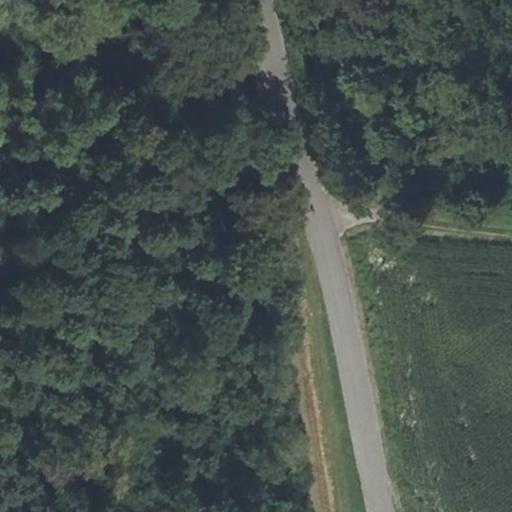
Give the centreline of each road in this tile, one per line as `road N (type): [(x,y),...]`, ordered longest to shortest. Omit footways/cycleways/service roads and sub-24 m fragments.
road 1 (track): [(511,213),(312,173),(0,278)]
road 2 (unclassified): [(273,0),(395,511)]
